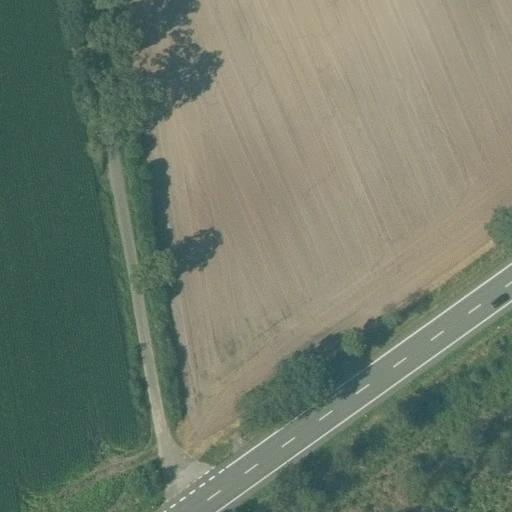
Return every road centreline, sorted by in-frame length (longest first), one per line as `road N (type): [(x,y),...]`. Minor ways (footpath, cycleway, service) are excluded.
road 1 (unclassified): [(84,0),(177,511)]
road 2 (secondary): [(511,283),(191,511)]
